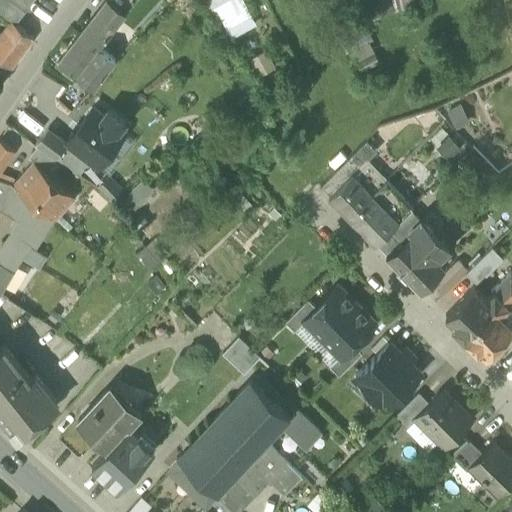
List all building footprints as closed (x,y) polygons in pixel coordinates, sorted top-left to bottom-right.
[(11,22),(16,25),(26,12),(9,0),(0,0),(0,15),(10,23),(11,22)] [(10,0),(26,12),(34,0),(10,0)] [(67,66),(78,75),(99,47),(127,12),(111,0),(106,0),(90,22),(91,23),(83,33),(82,32),(59,60),(55,65),(63,71),(67,66)] [(111,0),(127,12),(136,0),(111,0)] [(202,0),(201,1),(207,11),(213,7),(225,0),(202,0)] [(225,28),(252,13),(244,0),(225,0),(213,7),(225,28)] [(366,0),(371,16),(416,4),(415,0),(366,0)] [(252,13),(225,28),(232,39),(258,23),(252,13)] [(334,28),(342,42),(368,29),(360,15),(334,28)] [(0,59),(12,68),(34,39),(16,25),(11,22),(10,23),(10,24),(0,36),(0,59)] [(368,29),(342,42),(346,52),(350,51),(369,41),(373,40),(368,29)] [(356,62),(375,52),(369,41),(350,51),(356,62)] [(109,54),(99,47),(78,75),(94,88),(115,60),(116,60),(109,54)] [(266,49),(249,59),(260,76),(277,66),(266,49)] [(375,52),(356,62),(362,74),(381,65),(375,52)] [(271,92),(282,108),(293,101),(283,85),(271,92)] [(470,122),(461,103),(446,110),(456,129),(470,122)] [(91,160),(98,166),(125,131),(121,128),(125,122),(109,110),(105,115),(93,107),(67,142),(91,160)] [(11,126),(3,140),(13,145),(20,131),(11,126)] [(37,143),(38,144),(36,147),(35,146),(26,157),(34,163),(46,173),(57,158),(79,175),(91,160),(67,142),(48,128),(37,143)] [(125,131),(98,166),(110,175),(137,140),(125,131)] [(0,170),(14,150),(0,140),(0,170)] [(321,186),(329,195),(366,159),(367,160),(377,150),(367,140),(321,186)] [(329,195),(349,216),(386,179),(367,160),(366,159),(329,195)] [(51,215),(55,218),(56,217),(59,212),(73,196),(46,173),(34,163),(16,186),(33,200),(51,215)] [(97,187),(111,200),(122,189),(108,176),(97,187)] [(143,177),(128,192),(139,205),(155,190),(143,177)] [(0,200),(11,184),(0,179),(0,200)] [(413,206),(386,179),(349,216),(364,231),(387,208),(399,220),(410,209),(413,206)] [(0,200),(0,206),(20,220),(33,200),(16,186),(11,184),(0,200)] [(12,231),(32,244),(51,215),(33,200),(20,220),(12,231)] [(375,243),(386,254),(410,230),(411,231),(421,221),(420,220),(410,209),(399,220),(387,208),(364,231),(375,243)] [(56,217),(69,230),(73,225),(59,212),(56,217)] [(421,221),(411,231),(410,230),(386,254),(399,267),(397,269),(406,277),(407,275),(421,289),(445,265),(438,258),(449,247),(421,219),(420,220),(421,221)] [(0,260),(0,262),(13,271),(22,258),(30,245),(32,244),(12,231),(0,248),(0,257),(1,258),(0,260)] [(145,245),(157,260),(158,261),(168,252),(156,237),(145,245)] [(47,257),(30,245),(22,258),(39,269),(47,257)] [(136,252),(147,267),(157,260),(145,245),(136,252)] [(486,253),(498,264),(504,258),(492,247),(486,253)] [(466,272),(478,284),(498,264),(486,253),(469,270),(466,272)] [(450,269),(460,278),(466,272),(469,270),(459,260),(450,269)] [(0,290),(1,291),(14,272),(13,271),(0,262),(0,290)] [(432,283),(444,295),(460,278),(450,269),(449,267),(432,283)] [(487,298),(494,306),(511,288),(511,271),(492,290),(494,291),(487,298)] [(167,285),(157,273),(146,281),(156,293),(167,285)] [(305,320),(322,338),(357,303),(339,285),(317,307),(304,319),(305,320)] [(446,314),(466,334),(494,306),(487,298),(474,285),(446,314)] [(511,288),(494,306),(466,334),(486,354),(511,328),(511,323),(511,322),(511,306),(511,307),(511,306),(511,288)] [(286,321),(295,330),(305,320),(304,319),(317,307),(308,298),(286,321)] [(376,322),(357,303),(322,338),(340,355),(341,356),(354,344),(376,322)] [(305,320),(295,330),(313,348),(322,338),(305,320)] [(260,355),(239,334),(223,352),(244,372),(260,355)] [(322,338),(313,348),(330,365),(340,355),(322,338)] [(399,351),(389,341),(355,375),(386,406),(420,372),(410,362),(415,356),(405,346),(399,351)] [(17,423),(24,431),(48,412),(44,407),(56,398),(36,372),(30,377),(4,343),(0,346),(0,411),(12,427),(17,423)] [(330,365),(339,375),(362,352),(354,344),(341,356),(340,355),(330,365)] [(286,378),(295,387),(306,375),(297,366),(286,378)] [(181,455),(219,491),(283,422),(289,416),(290,415),(252,379),(181,455)] [(77,419),(108,447),(129,425),(140,412),(129,402),(127,405),(107,386),(77,419)] [(439,439),(445,445),(472,418),(443,389),(430,402),(416,416),(417,417),(439,439)] [(396,414),(408,426),(417,417),(416,416),(430,402),(419,391),(396,414)] [(291,418),(289,416),(283,422),(306,445),(319,430),(298,410),(291,418)] [(417,417),(408,426),(406,428),(428,450),(439,439),(417,417)] [(118,488),(154,448),(129,425),(108,447),(92,465),(118,488)] [(453,455),(467,469),(469,467),(468,465),(482,451),(470,439),(453,455)] [(484,481),(498,495),(511,480),(511,456),(510,455),(508,456),(492,441),(482,451),(468,465),(469,467),(471,465),(486,479),(484,481)] [(254,461),(237,479),(208,510),(207,508),(202,511),(238,511),(254,495),(254,496),(271,478),(285,492),(286,492),(303,475),(271,443),(254,461)] [(206,504),(219,491),(181,455),(169,468),(206,504)] [(307,503),(315,511),(320,511),(330,503),(319,491),(307,503)] [(141,496),(136,502),(146,510),(151,505),(141,496)] [(366,510),(369,511),(382,511),(387,505),(373,497),(366,510)] [(147,511),(146,510),(136,502),(131,508),(135,511),(147,511)]
